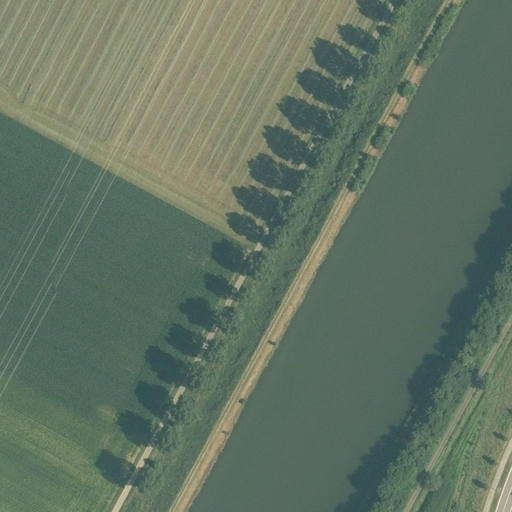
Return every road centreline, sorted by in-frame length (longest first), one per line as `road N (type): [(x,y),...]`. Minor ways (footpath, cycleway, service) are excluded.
road 1 (unclassified): [(116,511),(396,0)]
road 2 (unclassified): [(511,321),(406,511)]
